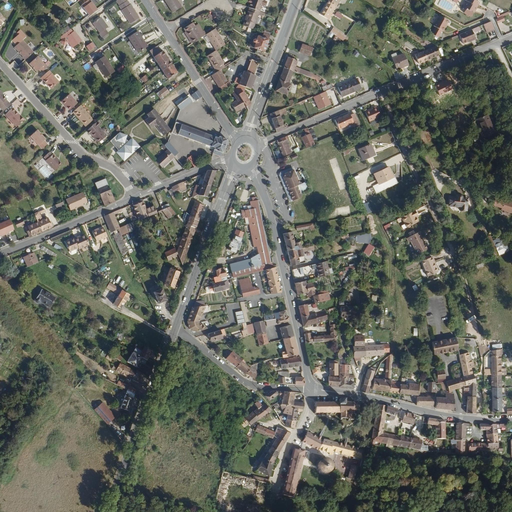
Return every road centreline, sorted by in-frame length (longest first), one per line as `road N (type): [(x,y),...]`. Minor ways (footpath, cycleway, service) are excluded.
road 1 (residential): [(377,92),(463,271),(482,351)]
road 2 (track): [(271,507),(370,507),(454,489),(511,497)]
road 3 (secondary): [(311,386),(248,166)]
road 4 (secondary): [(511,419),(425,413),(311,386)]
road 5 (primary): [(107,511),(176,325)]
road 6 (residential): [(133,197),(119,174),(80,152),(0,63)]
road 7 (residential): [(176,325),(239,381),(311,386)]
road 8 (primary): [(176,325),(228,186)]
road 9 (residential): [(377,92),(511,36)]
road 10 (residential): [(0,252),(133,197)]
road 11 (residential): [(255,144),(377,92)]
road 12 (secondary): [(166,30),(237,140)]
road 13 (primary): [(254,114),(297,0)]
